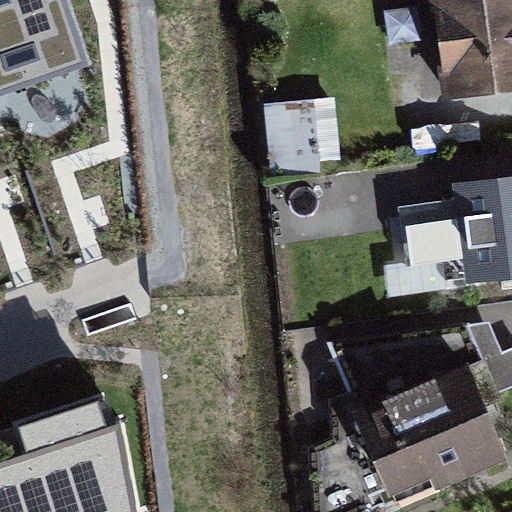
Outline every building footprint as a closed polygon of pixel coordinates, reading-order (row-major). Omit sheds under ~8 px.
[(0,0),(0,113),(100,83),(74,0),(0,0)] [(511,0),(432,0),(437,81),(511,75),(511,0)] [(511,178),(458,184),(468,278),(511,273),(511,178)] [(510,465),(469,368),(363,413),(404,510),(510,465)] [(0,439),(0,511),(150,511),(117,403),(0,439)]
